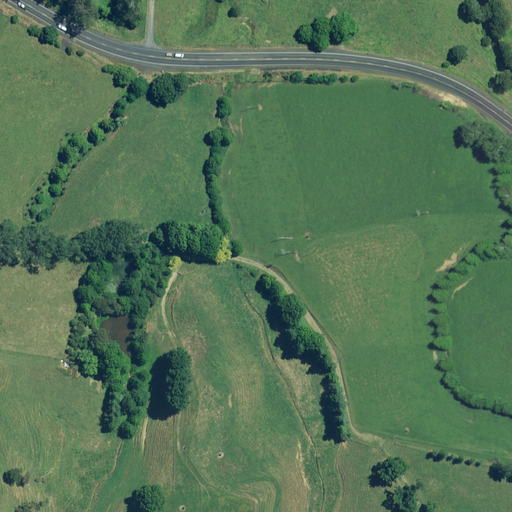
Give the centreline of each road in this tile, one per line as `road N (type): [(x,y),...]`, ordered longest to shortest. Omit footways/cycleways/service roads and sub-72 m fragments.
road 1 (primary): [(25,0),(111,46),(151,55),(315,56),(425,73),(511,122)]
road 2 (track): [(441,511),(352,339),(328,310),(255,260),(170,242)]
road 3 (track): [(228,511),(200,468),(177,368),(170,242)]
road 4 (track): [(170,242),(0,234)]
